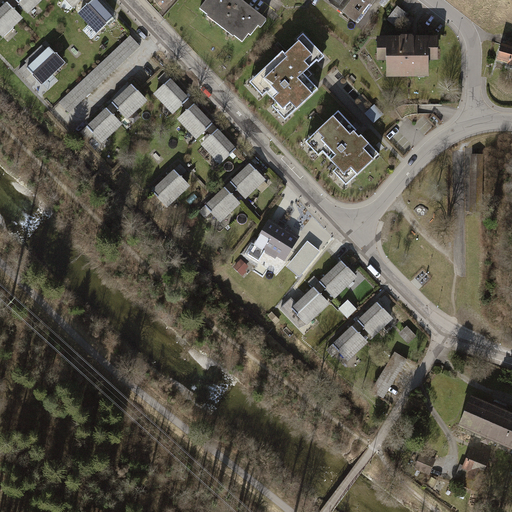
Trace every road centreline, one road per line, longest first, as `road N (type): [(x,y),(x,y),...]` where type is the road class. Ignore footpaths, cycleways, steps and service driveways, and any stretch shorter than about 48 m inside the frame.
road 1 (track): [(0,264),(289,511)]
road 2 (residential): [(352,239),(125,0)]
road 3 (residential): [(511,357),(423,312),(352,239)]
road 4 (residential): [(352,239),(427,152),(474,119)]
road 5 (track): [(418,379),(327,511)]
road 6 (residential): [(432,0),(474,43),(474,119)]
